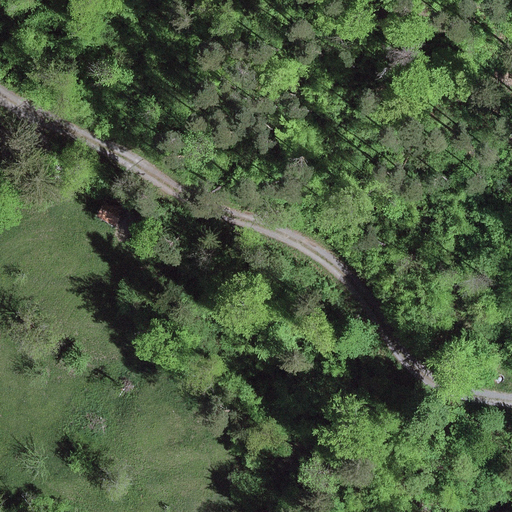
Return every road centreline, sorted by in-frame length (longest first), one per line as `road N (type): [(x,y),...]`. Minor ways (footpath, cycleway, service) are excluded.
road 1 (track): [(0,89),(209,207),(273,228),(328,261),(369,304)]
road 2 (track): [(369,304),(428,379),(511,400)]
